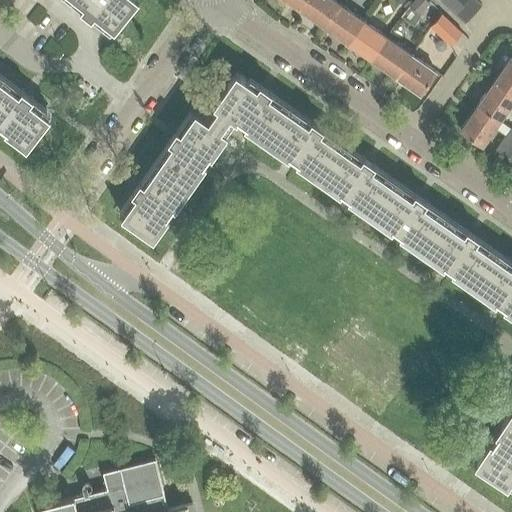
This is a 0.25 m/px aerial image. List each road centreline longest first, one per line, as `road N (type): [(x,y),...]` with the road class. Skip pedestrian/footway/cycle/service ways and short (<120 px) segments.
road 1 (primary): [(0,239),(376,511)]
road 2 (primary): [(416,511),(91,276)]
road 3 (residential): [(469,511),(152,283)]
road 4 (residential): [(11,286),(325,511)]
road 5 (residential): [(152,283),(62,217),(206,0)]
road 6 (residential): [(410,140),(220,0)]
road 7 (residential): [(410,140),(503,5)]
road 8 (residential): [(511,210),(410,140)]
